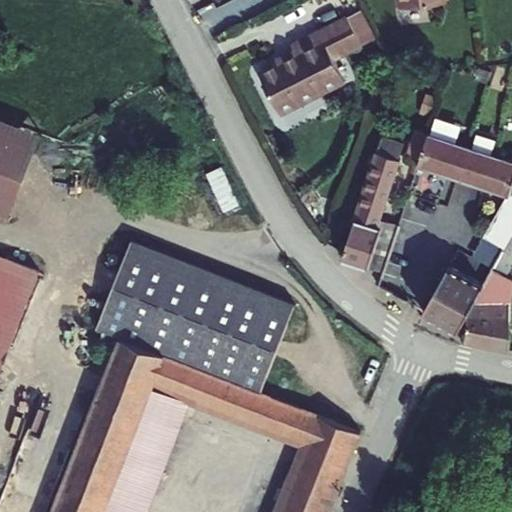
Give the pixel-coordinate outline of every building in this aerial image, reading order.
[(431,0),(383,0),(386,15),(433,6),(431,0)] [(251,73),(271,114),(337,82),(324,58),(352,45),(337,16),(282,44),(284,49),(266,57),(269,64),(251,73)] [(0,113),(0,213),(7,217),(42,130),(0,113)] [(503,194),(469,256),(489,266),(511,223),(511,163),(511,157),(421,132),(409,168),(445,178),(439,189),(448,194),(454,196),(464,197),(466,183),(503,194)] [(376,134),(335,263),(359,272),(374,276),(372,283),(396,291),(413,236),(390,229),(388,234),(374,229),(376,222),(371,221),(394,140),(376,134)] [(74,333),(81,336),(77,348),(95,354),(32,511),(311,511),(342,437),(239,397),(272,310),(108,248),(74,333)] [(0,365),(39,266),(0,250),(0,365)] [(440,266),(414,312),(451,330),(458,320),(466,306),(479,283),(440,266)] [(458,320),(460,345),(501,352),(499,310),(484,310),(484,306),(466,306),(465,320),(458,320)]
